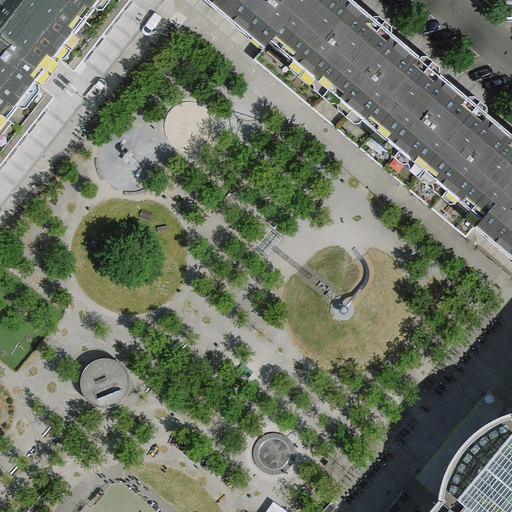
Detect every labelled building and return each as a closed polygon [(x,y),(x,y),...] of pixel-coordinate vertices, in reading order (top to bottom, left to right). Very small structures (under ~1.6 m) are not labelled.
[(0,0),(0,111),(30,135),(51,109),(47,106),(55,97),(36,82),(57,56),(75,71),(83,61),(87,64),(106,38),(58,0),(0,0)] [(58,0),(106,38),(136,0),(58,0)] [(205,0),(264,49),(271,41),(282,50),(323,0),(205,0)] [(352,0),(323,0),(282,50),(330,90),(383,25),(352,0)] [(431,65),(383,25),(330,90),(378,130),(431,65)] [(466,237),(476,227),(483,219),(473,211),(424,170),(378,130),(330,90),(282,50),(271,41),(264,49),(255,60),(466,237)] [(479,105),(431,65),(378,130),(424,170),(479,105)] [(511,162),(511,132),(479,105),(424,170),(473,211),(511,162)] [(0,172),(1,173),(30,135),(0,111),(0,172)] [(511,162),(473,211),(483,219),(476,227),(511,257),(511,162)] [(511,511),(511,410),(498,416),(481,425),(466,439),(456,454),(448,467),(443,484),(441,496),(428,511),(511,511)]
